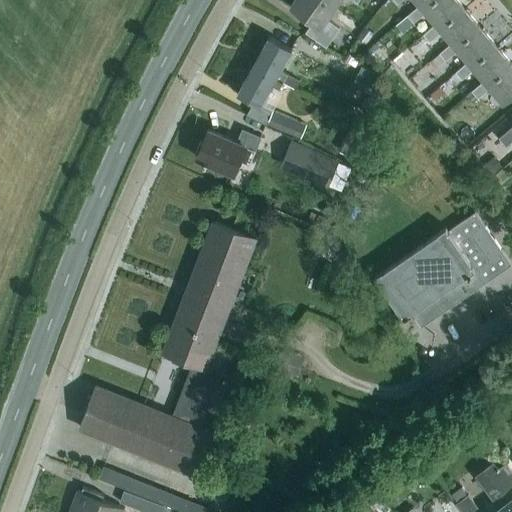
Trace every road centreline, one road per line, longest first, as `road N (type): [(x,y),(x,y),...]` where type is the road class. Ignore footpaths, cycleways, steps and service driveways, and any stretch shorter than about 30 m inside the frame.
road 1 (residential): [(228,0),(178,87),(11,511)]
road 2 (secondary): [(0,465),(103,184),(149,77),(195,0)]
